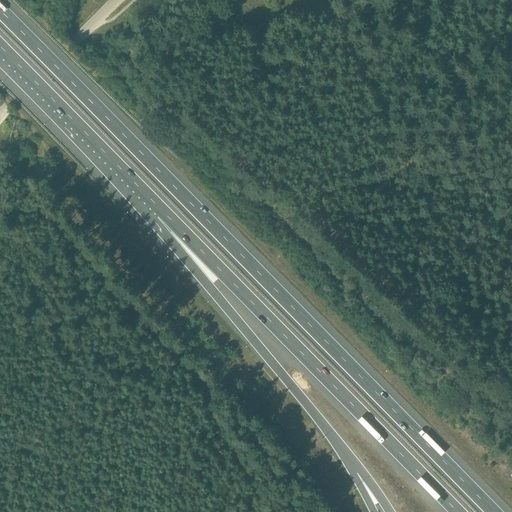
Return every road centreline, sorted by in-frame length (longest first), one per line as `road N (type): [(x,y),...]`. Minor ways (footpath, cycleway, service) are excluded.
road 1 (motorway): [(496,511),(0,11)]
road 2 (motorway): [(0,48),(455,511)]
road 3 (track): [(210,0),(199,30),(216,45),(301,7),(331,10),(398,173),(511,315)]
road 4 (track): [(511,330),(442,356),(321,226),(324,206),(351,187),(511,136)]
road 5 (unclassified): [(0,111),(123,0)]
